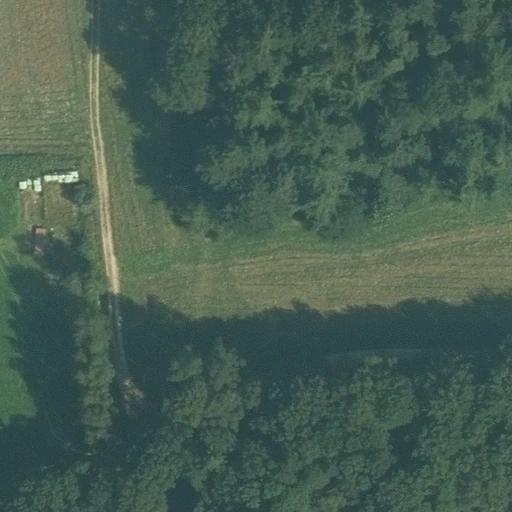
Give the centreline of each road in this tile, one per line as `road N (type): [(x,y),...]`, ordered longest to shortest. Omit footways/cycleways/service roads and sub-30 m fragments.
road 1 (track): [(253,389),(204,318),(208,52),(222,0)]
road 2 (track): [(129,452),(287,373),(323,364),(394,351),(511,357)]
road 3 (track): [(129,452),(0,503)]
